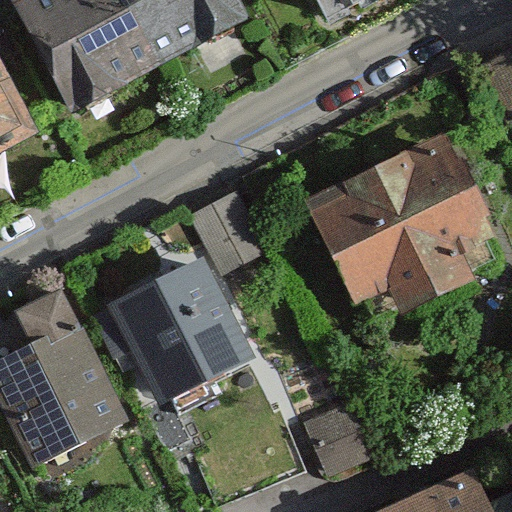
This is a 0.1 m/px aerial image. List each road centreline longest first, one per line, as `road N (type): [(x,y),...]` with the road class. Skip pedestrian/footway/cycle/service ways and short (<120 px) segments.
road 1 (residential): [(511,10),(0,262)]
road 2 (residential): [(511,425),(330,511)]
